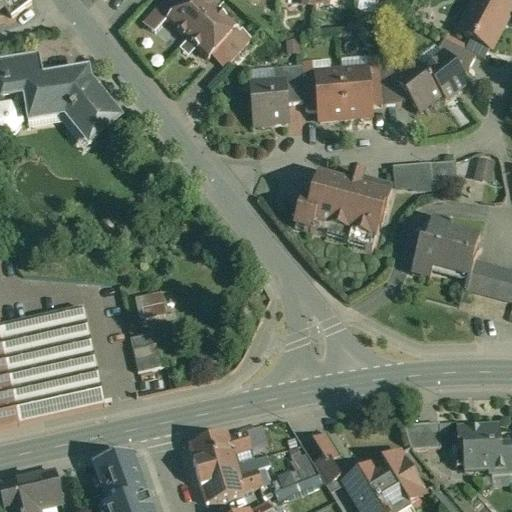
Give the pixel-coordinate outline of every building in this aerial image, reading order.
[(0,0),(0,12),(15,0),(0,0)] [(180,0),(167,0),(156,12),(168,22),(185,4),(180,0)] [(168,22),(167,23),(188,42),(216,12),(202,0),(188,0),(185,4),(168,22)] [(316,0),(315,6),(329,8),(330,0),(316,0)] [(503,6),(491,0),(478,0),(459,36),(472,43),(489,52),(502,27),(500,26),(509,9),(503,6)] [(216,12),(188,42),(208,61),(231,37),(236,32),(236,31),(216,12)] [(251,42),(242,33),(240,35),(236,32),(231,37),(244,50),(251,42)] [(298,42),(286,44),(288,57),(300,55),(298,42)] [(489,52),(472,43),(466,53),(476,59),(483,62),(489,52)] [(466,53),(451,45),(445,57),(464,82),(476,59),(466,53)] [(89,71),(41,81),(38,56),(0,62),(0,101),(26,97),(30,123),(63,116),(89,147),(123,123),(90,84),(89,71)] [(445,57),(422,73),(441,98),(445,103),(467,86),(464,82),(445,57)] [(367,72),(342,74),(341,64),(340,64),(341,74),(345,122),(371,119),(371,109),(367,72)] [(395,81),(394,83),(409,103),(419,115),(441,98),(422,73),(416,65),(395,81)] [(301,69),(283,71),(286,106),(304,105),(302,77),(301,69)] [(268,86),(268,90),(251,91),(252,102),(250,104),(251,113),(253,115),(254,126),(257,129),(273,127),(275,124),(287,123),(286,106),(283,71),(273,72),(274,85),(268,86)] [(380,71),(367,72),(371,109),(383,108),(381,82),(380,71)] [(341,74),(315,76),(318,114),(319,124),(345,122),(341,74)] [(315,76),(302,77),(304,105),(305,115),(318,114),(315,76)] [(395,81),(381,82),(383,108),(401,107),(401,104),(409,103),(394,83),(395,81)] [(494,165),(478,162),(474,181),(490,184),(494,165)] [(454,166),(393,171),(395,191),(456,185),(454,166)] [(348,186),(318,178),(311,204),(302,201),(299,212),(308,215),(303,232),(328,239),(330,231),(351,236),(349,246),(352,239),(374,245),(379,229),(381,230),(392,193),(362,184),(363,179),(350,175),(348,186)] [(453,227),(432,222),(425,248),(420,246),(412,274),(413,275),(413,274),(429,279),(428,279),(430,280),(433,270),(467,280),(474,264),(475,264),(478,253),(477,253),(480,241),(451,233),(453,227)] [(511,275),(475,264),(474,264),(467,280),(464,291),(511,304),(511,275)] [(161,294),(140,299),(145,319),(166,314),(161,294)] [(83,310),(0,328),(0,341),(19,426),(104,407),(83,310)] [(151,336),(130,341),(138,376),(161,370),(156,347),(154,347),(151,336)] [(0,430),(19,426),(0,341),(0,430)] [(440,426),(403,428),(409,450),(411,453),(441,452),(440,426)] [(501,431),(475,431),(475,437),(458,438),(458,458),(464,457),(464,475),(489,474),(489,476),(511,476),(511,443),(501,443),(501,431)] [(246,434),(228,440),(233,458),(251,452),(246,434)] [(340,481),(330,464),(340,458),(326,436),(313,444),(323,462),(313,468),(326,489),(340,481)] [(227,437),(188,448),(197,478),(236,467),(233,458),(228,440),(227,437)] [(316,478),(304,457),(293,464),(304,484),(316,478)] [(400,457),(374,473),(376,477),(368,482),(363,472),(344,484),(360,511),(400,511),(424,498),(400,457)] [(151,511),(132,458),(92,467),(108,510),(101,511),(151,511)] [(236,467),(239,478),(257,472),(270,468),(267,459),(236,467)] [(236,467),(197,478),(201,491),(206,508),(244,497),(244,495),(262,490),(257,472),(239,478),(236,467)] [(290,474),(277,479),(281,491),(294,487),(290,474)] [(55,475),(0,487),(0,499),(2,511),(42,511),(63,507),(55,475)]
